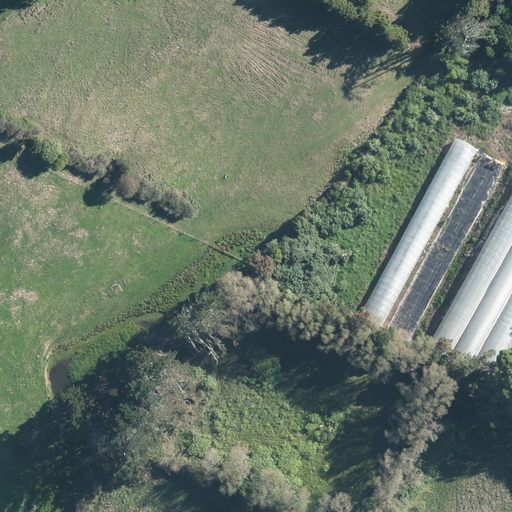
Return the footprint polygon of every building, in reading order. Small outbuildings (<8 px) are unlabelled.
[(475,151),(453,139),(360,317),(382,329),(475,151)] [(504,166),(481,154),(387,333),(411,345),(504,166)] [(447,362),(511,245),(511,194),(426,350),(447,362)] [(467,373),(511,291),(511,245),(447,362),(467,373)] [(511,291),(467,373),(488,385),(511,342),(511,291)]
